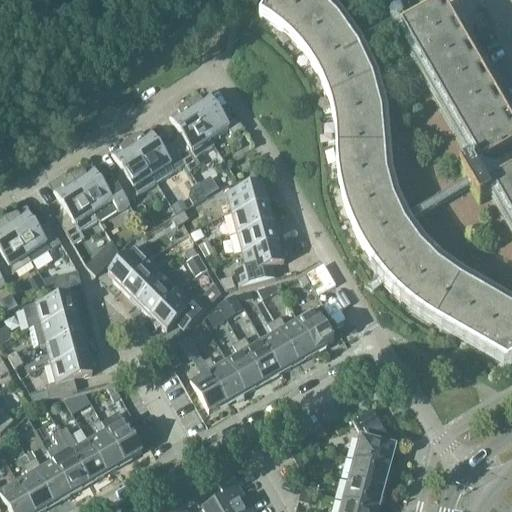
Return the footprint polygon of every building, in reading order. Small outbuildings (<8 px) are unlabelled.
[(269,0),(259,17),(270,24),(282,33),(291,41),(300,51),(308,61),(315,73),(321,84),(326,97),(330,108),(333,122),(335,134),(336,162),(337,172),(339,184),(344,207),(348,218),(351,225),(357,240),(369,260),(376,269),(390,287),(407,303),(416,310),(426,317),(507,364),(511,361),(511,311),(452,277),(445,272),(439,267),(425,254),(414,240),(409,234),(400,218),(395,206),(391,196),(386,175),(385,167),(383,130),(381,113),(377,95),(371,80),(365,63),(357,49),(347,33),(336,20),(324,7),(316,0),(269,0)] [(428,0),(390,0),(386,3),(397,22),(430,3),(428,0)] [(461,40),(448,18),(448,17),(447,17),(442,7),(400,31),(480,169),(474,172),(470,165),(459,171),(479,206),(490,199),(486,192),(491,189),(511,225),(511,129),(501,109),(501,108),(500,109),(487,87),(488,86),(488,85),(487,86),(474,64),(475,63),(474,63),(461,41),(462,40),(461,40)] [(187,107),(210,143),(229,131),(233,138),(243,131),(230,110),(220,116),(206,95),(205,96),(206,98),(199,102),(188,107),(187,107)] [(182,140),(172,147),(185,168),(190,175),(201,168),(196,160),(214,149),(210,143),(187,107),(187,108),(186,108),(178,116),(171,120),(170,119),(169,119),(182,140)] [(129,144),(156,186),(174,174),(175,175),(185,168),(172,147),(161,153),(148,132),(147,133),(148,135),(141,139),(131,143),(130,144),(129,144)] [(124,177),(114,183),(127,205),(138,198),(138,197),(156,186),(129,144),(129,145),(128,145),(120,153),(113,157),(112,156),(111,156),(124,177)] [(127,205),(114,183),(114,184),(111,179),(99,182),(90,169),(89,170),(90,172),(83,176),(73,180),(72,181),(71,181),(98,223),(99,225),(118,214),(119,215),(130,208),(127,205)] [(71,181),(71,182),(70,182),(62,190),(55,194),(54,193),(53,193),(66,214),(56,220),(74,248),(85,241),(80,234),(98,223),(71,181)] [(226,197),(232,217),(270,207),(267,195),(265,195),(262,187),(226,197)] [(183,202),(172,209),(177,217),(188,211),(183,202)] [(273,219),(270,207),(232,217),(237,237),(273,227),(271,219),(273,219)] [(5,223),(32,265),(50,254),(61,247),(48,226),(37,232),(24,212),(23,212),(24,214),(17,218),(7,223),(6,223),(5,223)] [(177,218),(182,228),(188,224),(183,215),(177,218)] [(182,228),(177,218),(170,222),(175,231),(182,228)] [(151,220),(140,227),(146,236),(157,230),(151,220)] [(0,279),(3,284),(14,277),(14,276),(32,265),(5,223),(4,224),(5,224),(4,225),(0,227),(0,279)] [(275,235),(273,227),(237,237),(242,256),(280,246),(277,234),(275,235)] [(200,231),(189,237),(194,246),(205,240),(200,231)] [(189,237),(178,243),(183,252),(191,247),(194,246),(189,237)] [(202,255),(211,250),(207,243),(198,248),(202,255)] [(280,246),(242,256),(246,270),(234,274),(239,291),(275,282),(272,270),(284,267),(282,260),(288,257),(280,246)] [(113,283),(121,292),(149,264),(135,249),(108,276),(114,282),(113,283)] [(211,250),(202,255),(206,261),(215,256),(211,250)] [(188,263),(197,258),(193,251),(184,256),(188,263)] [(196,280),(206,274),(197,258),(187,264),(196,280)] [(94,262),(86,270),(87,271),(95,280),(104,271),(94,262)] [(164,279),(149,264),(121,292),(130,301),(132,300),(137,305),(164,279)] [(78,275),(64,279),(68,292),(81,288),(78,275)] [(310,287),(305,278),(298,282),(304,291),(310,287)] [(178,293),(164,279),(137,305),(143,311),(141,312),(150,321),(178,293)] [(276,288),(257,292),(263,304),(280,294),(276,288)] [(192,307),(178,293),(150,321),(156,333),(162,330),(167,334),(183,318),(191,327),(209,309),(200,300),(192,307)] [(71,297),(35,307),(23,310),(29,330),(79,317),(75,305),(73,305),(71,297)] [(235,298),(218,308),(226,322),(244,311),(235,298)] [(315,312),(296,322),(316,356),(327,350),(326,348),(333,344),(315,312)] [(218,313),(207,320),(213,331),(224,324),(218,313)] [(34,350),(46,347),(82,337),(80,330),(82,329),(79,317),(29,330),(34,350)] [(281,320),(274,324),(297,365),(304,361),(305,363),(316,356),(296,322),(285,329),(281,320)] [(272,336),(261,343),(281,377),(292,371),(291,369),(297,365),(274,324),(267,328),(272,336)] [(84,345),(82,337),(46,347),(51,367),(89,356),(86,344),(84,345)] [(245,341),(239,344),(262,385),(269,381),(270,383),(281,377),(261,343),(250,349),(245,341)] [(180,347),(189,363),(199,358),(189,342),(180,347)] [(237,357),(226,363),(246,397),(256,391),(255,389),(262,385),(239,344),(232,348),(237,357)] [(11,365),(20,360),(16,353),(7,359),(11,365)] [(172,354),(166,358),(171,367),(178,363),(172,354)] [(96,367),(89,356),(51,367),(56,386),(46,389),(47,393),(49,401),(73,395),(70,383),(93,377),(91,371),(96,367)] [(200,359),(192,363),(201,377),(208,373),(203,365),(202,363),(200,359)] [(20,360),(11,365),(14,372),(23,367),(20,360)] [(203,365),(208,373),(227,405),(234,402),(235,404),(246,397),(226,363),(215,369),(210,361),(203,365)] [(6,368),(0,371),(0,379),(0,380),(9,375),(6,368)] [(209,416),(227,405),(208,373),(201,377),(190,384),(209,416)] [(107,392),(112,401),(119,397),(114,388),(107,392)] [(47,393),(29,397),(34,406),(49,401),(47,393)] [(71,402),(64,403),(72,417),(78,414),(71,402)] [(352,424),(362,441),(361,441),(355,462),(389,471),(394,450),(390,449),(390,444),(372,413),(352,424)] [(124,465),(142,455),(118,414),(100,424),(124,465)] [(2,419),(0,420),(0,427),(5,432),(14,424),(5,416),(2,419)] [(98,437),(87,443),(107,477),(118,471),(117,469),(124,465),(100,424),(93,428),(98,437)] [(76,449),(71,441),(66,432),(60,436),(88,486),(95,482),(96,484),(107,477),(87,443),(76,449)] [(88,486),(60,436),(53,440),(58,449),(47,455),(52,463),(72,498),(83,491),(81,489),(88,486)] [(294,462),(303,456),(318,448),(312,437),(288,451),(294,462)] [(32,455),(26,459),(29,465),(36,461),(32,455)] [(303,456),(294,462),(300,472),(309,467),(303,456)] [(26,459),(19,462),(23,469),(29,465),(26,459)] [(29,465),(53,506),(60,502),(61,504),(72,498),(52,463),(41,470),(36,461),(29,465)] [(355,462),(349,483),(382,492),(387,473),(388,473),(389,471),(355,462)] [(17,484),(32,511),(46,511),(47,511),(46,510),(53,506),(29,465),(23,469),(28,477),(17,484)] [(202,511),(251,511),(234,482),(218,491),(223,500),(202,511)] [(301,493),(312,496),(315,484),(304,482),(301,493)] [(349,483),(344,505),(371,511),(376,511),(382,492),(349,483)] [(32,511),(17,484),(0,493),(0,497),(8,511),(32,511)] [(312,496),(301,493),(298,505),(309,508),(312,496)]
